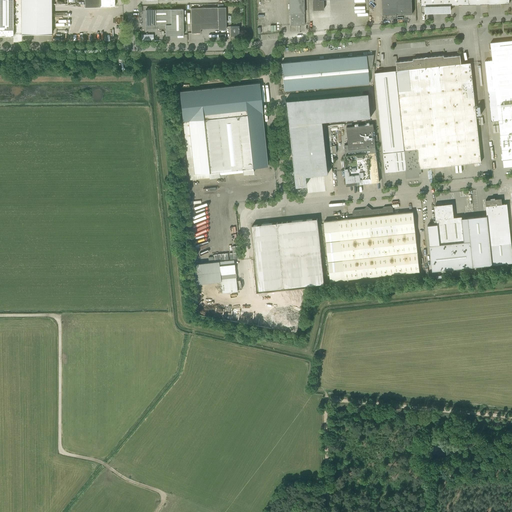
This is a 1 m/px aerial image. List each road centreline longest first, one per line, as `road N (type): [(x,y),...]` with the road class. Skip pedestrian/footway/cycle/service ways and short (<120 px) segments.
road 1 (track): [(0,315),(56,317),(61,450),(157,491),(163,495),(154,511)]
road 2 (unclassified): [(266,44),(511,17)]
road 3 (unclassified): [(284,203),(511,179)]
road 4 (track): [(429,407),(331,403),(327,511)]
road 5 (unclassified): [(284,203),(266,44)]
road 6 (unclassified): [(131,47),(266,44)]
road 7 (unclassified): [(0,48),(131,47)]
